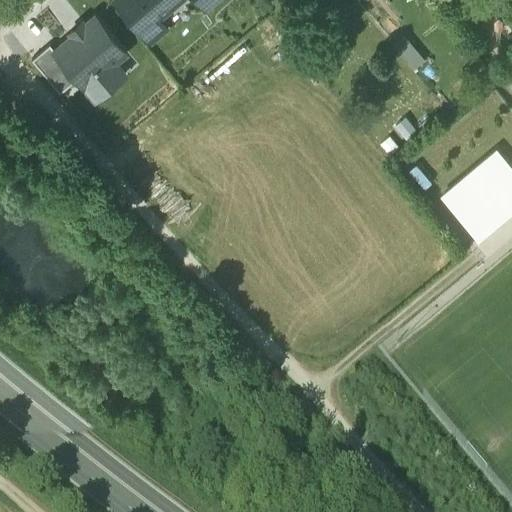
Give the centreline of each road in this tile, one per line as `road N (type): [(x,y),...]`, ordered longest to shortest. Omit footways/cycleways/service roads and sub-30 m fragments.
road 1 (track): [(0,51),(421,511)]
road 2 (track): [(309,390),(476,254)]
road 3 (primary): [(144,511),(0,394)]
